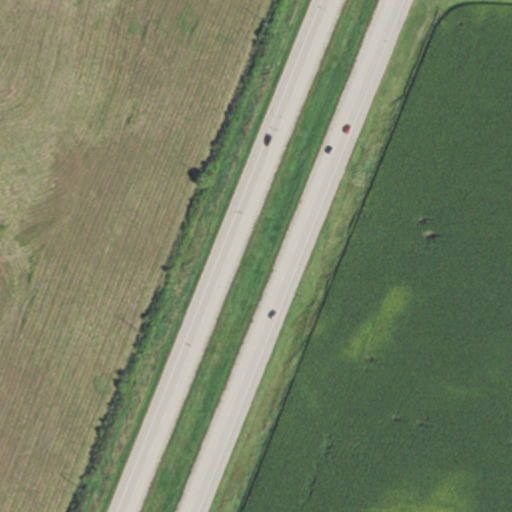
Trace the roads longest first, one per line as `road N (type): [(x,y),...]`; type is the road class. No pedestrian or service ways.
road 1 (trunk): [(191,511),(396,0)]
road 2 (trunk): [(319,0),(115,511)]
